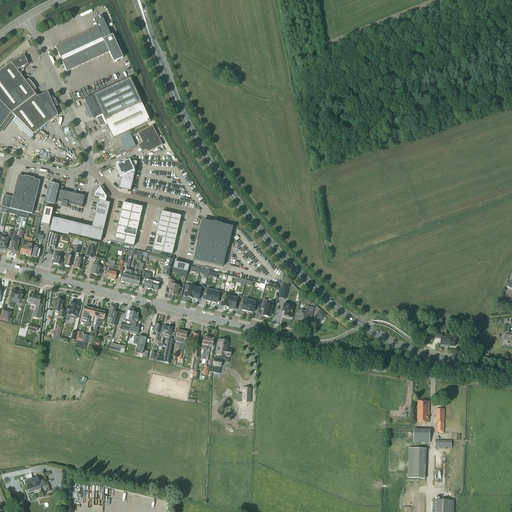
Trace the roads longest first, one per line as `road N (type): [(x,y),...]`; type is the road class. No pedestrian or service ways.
road 1 (primary): [(511,374),(408,349),(312,286),(202,151),(149,35)]
road 2 (residential): [(0,264),(272,333)]
road 3 (unclassified): [(86,168),(86,147),(26,17)]
